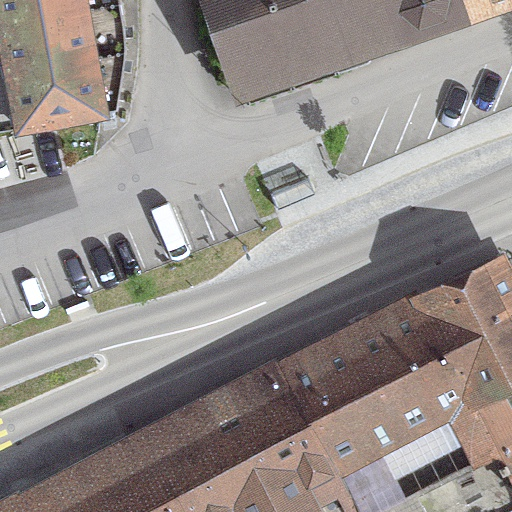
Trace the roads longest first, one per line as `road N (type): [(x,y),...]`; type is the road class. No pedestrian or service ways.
road 1 (primary): [(0,403),(511,192)]
road 2 (residential): [(511,45),(189,161)]
road 3 (residential): [(0,233),(189,161)]
road 4 (residential): [(161,0),(168,82),(189,161)]
